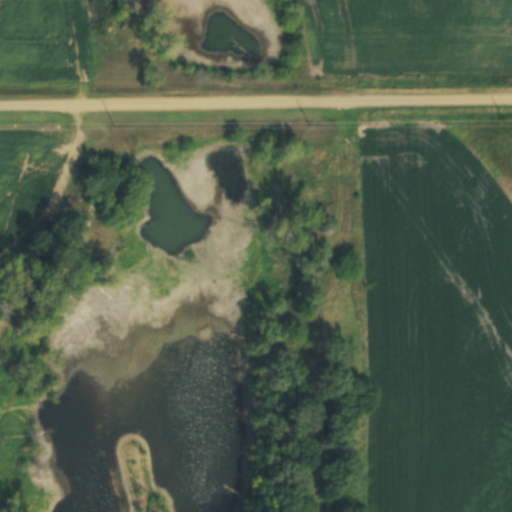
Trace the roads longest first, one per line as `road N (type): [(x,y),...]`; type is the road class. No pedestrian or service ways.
road 1 (residential): [(511,96),(0,104)]
road 2 (residential): [(79,104),(72,207),(91,243),(164,253),(279,241),(295,232),(316,178),(293,100)]
